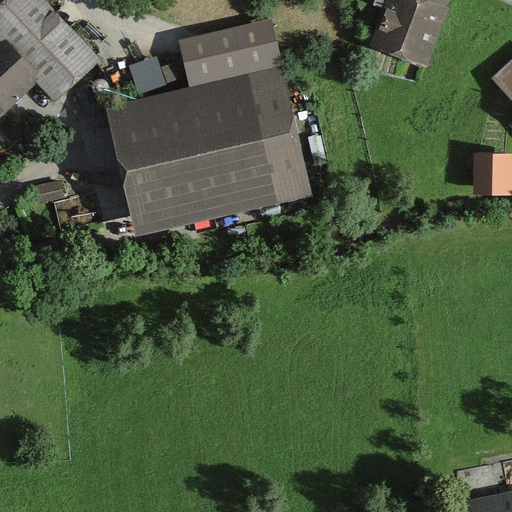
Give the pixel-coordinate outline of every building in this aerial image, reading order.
[(0,106),(38,72),(55,91),(94,55),(43,0),(4,0),(0,4),(0,106)] [(432,0),(390,0),(377,36),(426,54),(444,4),(432,0)] [(196,84),(111,103),(139,222),(308,183),(269,19),(185,39),(196,84)] [(192,78),(187,59),(166,64),(172,84),(192,78)] [(511,60),(498,73),(511,87),(511,60)] [(477,184),(511,185),(511,151),(477,151),(477,184)] [(511,511),(511,477),(432,492),(436,511),(511,511)]
